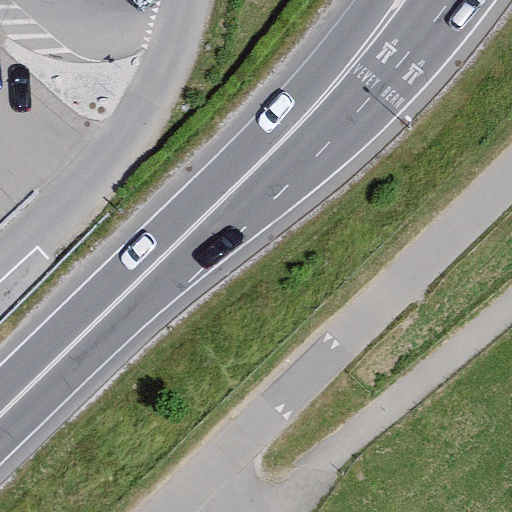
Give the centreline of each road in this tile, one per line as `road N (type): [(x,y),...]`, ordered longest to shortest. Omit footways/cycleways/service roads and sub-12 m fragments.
road 1 (trunk): [(375,38),(244,181),(0,417)]
road 2 (residential): [(511,175),(169,511)]
road 3 (unclassified): [(0,272),(118,153),(162,77),(187,0)]
road 4 (unknown): [(89,186),(13,80)]
